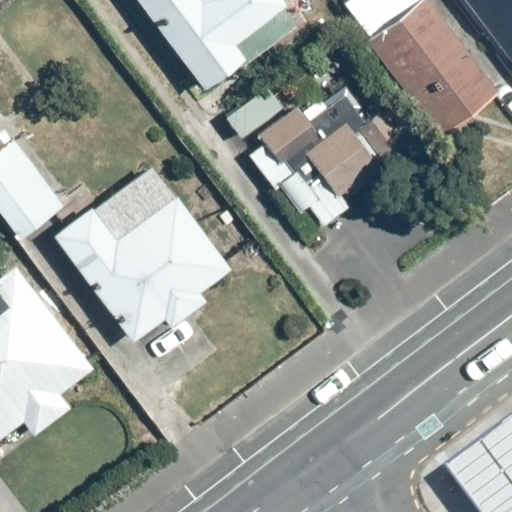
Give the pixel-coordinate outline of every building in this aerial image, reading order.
[(136,0),(200,86),(241,56),(246,63),(298,24),(282,2),(280,0),(136,0)] [(333,0),(378,58),(434,130),(493,85),(427,0),(333,0)] [(511,0),(495,0),(511,21),(511,0)] [(340,190),(387,153),(323,72),(232,144),(269,191),(279,183),(317,230),(351,203),(340,190)] [(61,204),(9,135),(0,141),(0,214),(17,237),(61,204)] [(191,290),(226,263),(172,193),(146,159),(49,234),(129,337),(162,312),(168,320),(197,297),(191,290)] [(88,365),(12,263),(0,271),(0,431),(20,417),(30,430),(62,407),(52,392),(88,365)] [(511,511),(511,425),(436,481),(458,511),(511,511)]
